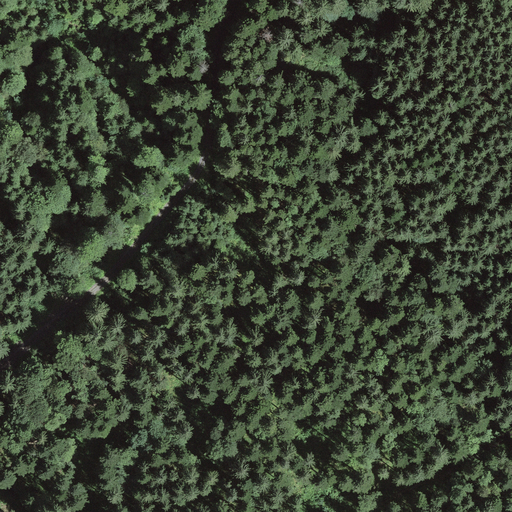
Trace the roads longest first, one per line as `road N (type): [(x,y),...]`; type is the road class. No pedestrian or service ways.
road 1 (track): [(231,0),(213,36),(202,162),(90,287),(0,366)]
road 2 (track): [(374,511),(511,430)]
